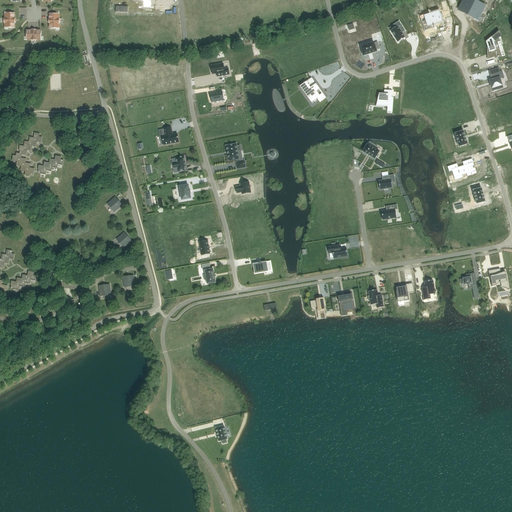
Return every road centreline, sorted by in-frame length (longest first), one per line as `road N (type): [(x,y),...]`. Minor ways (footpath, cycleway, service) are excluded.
road 1 (residential): [(511,224),(455,60),(433,55),(353,72),(327,0)]
road 2 (residential): [(231,511),(214,471),(170,415),(162,338),(184,303),(238,291)]
road 3 (residential): [(238,291),(510,244)]
road 4 (residential): [(238,291),(187,62)]
